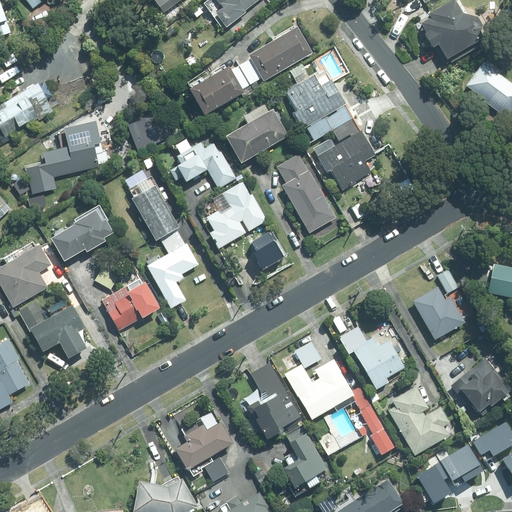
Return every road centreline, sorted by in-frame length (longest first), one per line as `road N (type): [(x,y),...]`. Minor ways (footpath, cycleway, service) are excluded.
road 1 (residential): [(485,189),(0,471)]
road 2 (residential): [(340,0),(485,189)]
